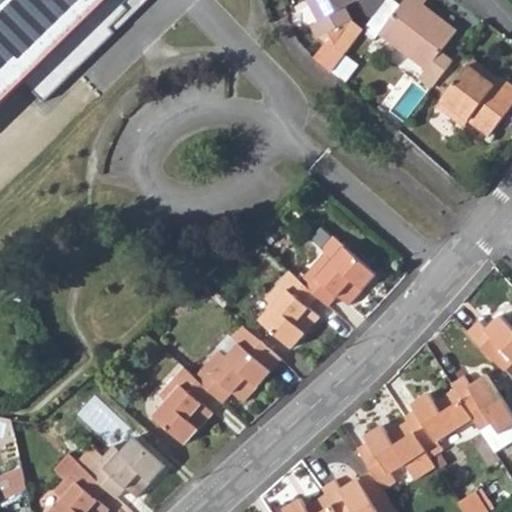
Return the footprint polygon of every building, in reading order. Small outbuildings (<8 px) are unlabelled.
[(0,0),(0,104),(24,82),(44,102),(147,0),(0,0)] [(307,0),(320,24),(311,28),(318,41),(354,22),(347,9),(358,4),(364,0),(307,0)] [(427,83),(439,92),(457,66),(446,58),(461,36),(427,11),(432,3),(427,0),(413,0),(404,12),(391,29),(385,38),(434,74),(427,83)] [(404,12),(393,4),(380,22),(391,29),(404,12)] [(334,55),(339,50),(352,59),(370,35),(356,26),(354,22),(318,41),(334,55)] [(334,55),(325,67),(326,67),(338,79),(352,59),(339,50),(334,55)] [(474,66),(443,109),(470,129),(475,122),(496,137),(511,115),(511,85),(505,80),(499,89),(490,81),(491,78),(474,66)] [(248,257),(262,243),(254,236),(239,248),(248,257)] [(330,256),(306,282),(318,293),(323,297),(328,302),(337,292),(342,296),(353,306),(380,276),(351,250),(338,263),(330,256)] [(313,308),(323,297),(318,293),(306,282),(298,275),(273,303),(280,310),(269,322),(299,349),(325,319),(313,308)] [(333,306),(342,296),(337,292),(328,302),(333,306)] [(485,326),(474,336),(511,375),(511,322),(508,319),(493,333),(485,326)] [(247,404),(287,362),(249,328),(238,340),(246,347),(234,359),(226,352),(201,379),(209,387),(215,392),(221,398),(230,388),(236,394),(247,404)] [(200,397),(209,387),(201,379),(189,368),(163,396),(170,403),(159,415),(189,442),(216,412),(205,402),(200,397)] [(471,379),(458,388),(462,393),(479,420),(488,432),(501,453),(511,445),(511,402),(496,377),(494,378),(477,389),(471,379)] [(205,402),(215,392),(209,387),(200,397),(205,402)] [(227,403),(236,394),(230,388),(221,398),(227,403)] [(422,412),(410,419),(413,423),(432,453),(436,460),(450,451),(445,443),(479,420),(462,393),(442,405),(437,396),(419,408),(422,412)] [(374,444),(363,451),(381,477),(389,490),(402,483),(398,475),(432,453),(413,423),(394,436),(388,427),(371,439),(374,444)] [(119,500),(128,490),(139,500),(167,470),(137,443),(125,456),(117,449),(108,460),(95,448),(80,464),(102,484),(108,490),(114,495),(119,500)] [(93,495),(102,484),(80,464),(73,457),(58,473),(68,483),(58,494),(64,500),(53,511),(107,511),(109,510),(98,500),(93,495)] [(341,483),(329,491),(333,498),(342,511),(403,511),(389,490),(381,477),(367,485),(366,483),(349,495),(341,483)] [(98,500),(108,490),(102,484),(93,495),(98,500)] [(480,491),(464,501),(470,511),(493,511),(494,511),(480,491)] [(342,511),(333,498),(312,511),(307,503),(292,511),(342,511)]
